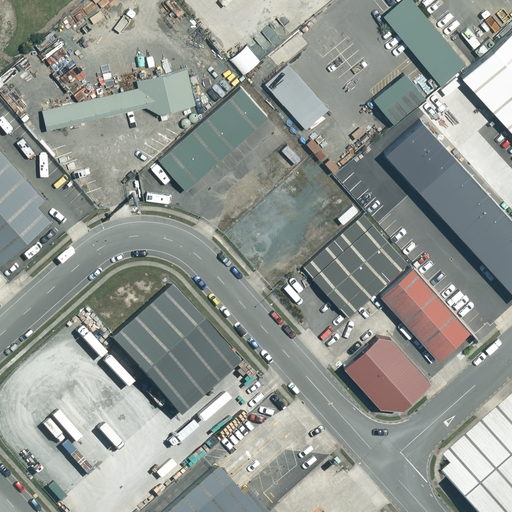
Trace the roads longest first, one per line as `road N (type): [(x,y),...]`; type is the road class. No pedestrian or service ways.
road 1 (unclassified): [(0,334),(98,249),(133,236),(172,240),(195,253),(384,464)]
road 2 (unclassified): [(384,464),(511,350)]
